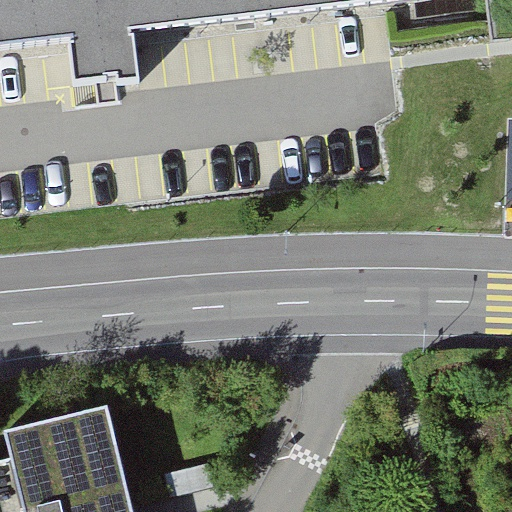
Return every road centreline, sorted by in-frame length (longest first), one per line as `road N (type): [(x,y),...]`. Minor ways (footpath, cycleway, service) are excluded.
road 1 (tertiary): [(344,302),(0,327)]
road 2 (residential): [(277,511),(326,419),(346,355),(344,302)]
road 3 (tertiary): [(511,304),(344,302)]
